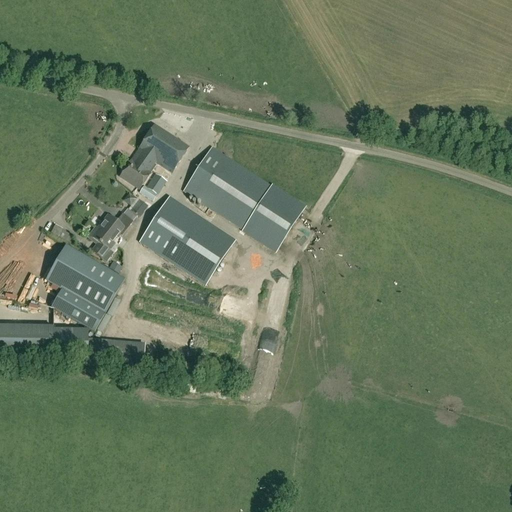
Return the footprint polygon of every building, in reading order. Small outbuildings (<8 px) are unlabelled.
[(172,174),(188,149),(154,127),(120,178),(139,190),(140,189),(150,175),(157,165),(172,174)] [(195,175),(184,193),(243,231),(241,233),(275,255),(305,209),(271,187),(271,188),(224,157),(212,149),(195,175)] [(153,203),(167,182),(156,174),(146,188),(144,186),(139,194),(153,203)] [(169,200),(140,243),(206,286),(234,243),(169,200)] [(139,201),(130,212),(137,218),(138,219),(147,208),(139,201)] [(78,216),(81,209),(73,206),(70,212),(78,216)] [(112,244),(119,236),(122,238),(133,223),(122,215),(116,223),(108,217),(98,230),(95,227),(95,228),(98,230),(97,231),(112,244)] [(59,237),(63,229),(57,226),(53,234),(59,237)] [(114,245),(112,244),(97,231),(98,230),(95,228),(87,237),(97,245),(92,253),(106,264),(114,253),(110,251),(114,245)] [(94,334),(124,281),(67,248),(47,283),(63,292),(53,310),(55,311),(94,334)] [(30,281),(28,291),(34,293),(37,282),(30,281)] [(248,291),(250,300),(262,297),(260,288),(248,291)] [(31,304),(38,307),(40,300),(33,297),(31,304)] [(0,359),(52,360),(52,329),(0,328),(0,359)]
